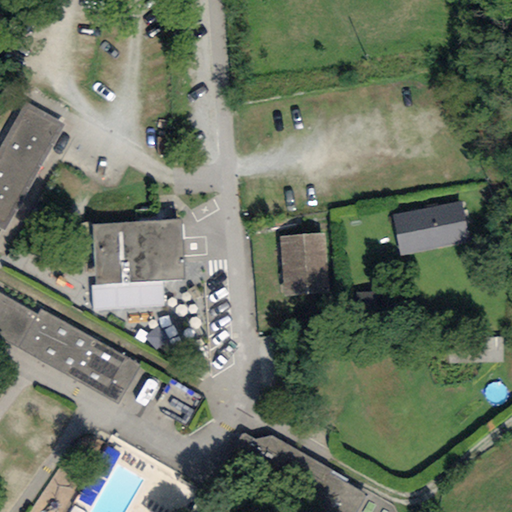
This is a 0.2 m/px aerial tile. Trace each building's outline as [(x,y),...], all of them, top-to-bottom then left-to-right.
[(64,126),(25,103),(0,146),(0,228),(5,231),(64,126)] [(460,201),(392,213),(399,257),(468,245),(460,201)] [(184,280),(180,220),(91,226),(94,286),(163,281),(184,280)] [(324,234),(279,237),(283,296),(328,293),(324,234)] [(165,307),(163,281),(94,286),(90,287),(92,312),(165,307)] [(37,315),(0,294),(0,339),(18,349),(37,315)] [(41,308),(37,315),(18,349),(116,404),(139,363),(41,308)] [(348,480),(270,436),(254,439),(242,432),(222,466),(305,511),(355,511),(366,495),(346,482),(348,480)]
